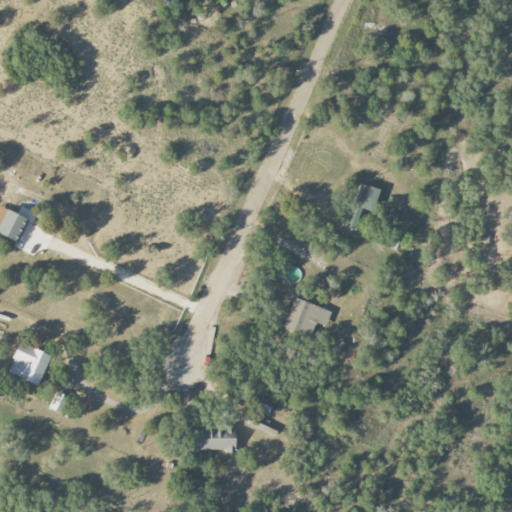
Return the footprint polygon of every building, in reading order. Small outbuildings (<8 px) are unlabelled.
[(374,212),(380,190),(357,184),(346,228),(355,230),(361,209),(374,212)] [(0,234),(17,243),(28,220),(0,206),(0,234)] [(314,325),(325,328),(331,312),(293,298),(283,327),(310,336),(314,325)] [(51,356),(20,342),(7,372),(38,386),(51,356)] [(48,409),(61,414),(68,397),(54,392),(48,409)] [(196,450),(235,451),(235,431),(196,430),(196,450)]
